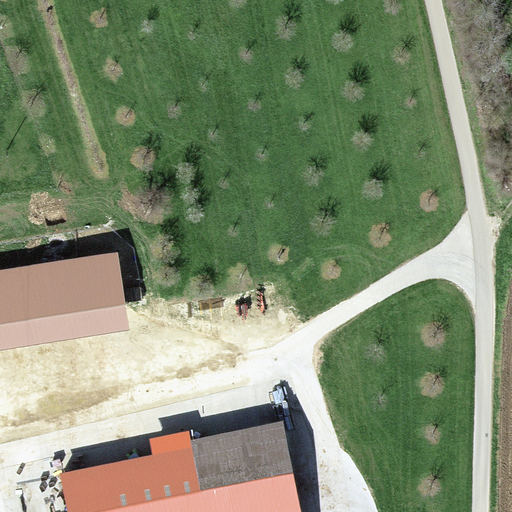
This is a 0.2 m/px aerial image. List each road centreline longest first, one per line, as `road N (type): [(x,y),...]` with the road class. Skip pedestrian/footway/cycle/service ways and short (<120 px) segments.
road 1 (track): [(476,252),(419,261),(293,341),(0,460)]
road 2 (track): [(480,511),(486,328),(467,155),(431,0)]
